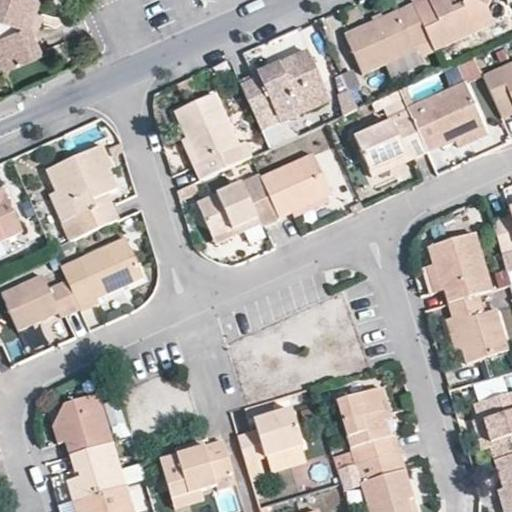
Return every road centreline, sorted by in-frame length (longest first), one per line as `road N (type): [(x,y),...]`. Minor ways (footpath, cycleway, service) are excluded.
road 1 (residential): [(186,311),(19,386),(13,424),(37,511)]
road 2 (residential): [(444,511),(367,220)]
road 3 (residential): [(186,311),(116,77)]
road 4 (residential): [(367,220),(186,311)]
road 5 (residential): [(116,77),(285,0)]
road 6 (residential): [(511,157),(367,220)]
road 7 (residential): [(0,128),(116,77)]
